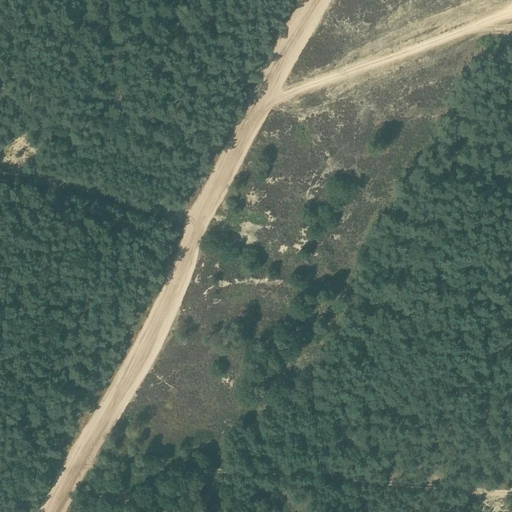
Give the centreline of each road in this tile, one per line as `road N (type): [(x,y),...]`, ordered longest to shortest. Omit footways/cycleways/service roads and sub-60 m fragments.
road 1 (track): [(50,511),(167,306),(195,229),(313,0)]
road 2 (track): [(511,12),(256,109)]
